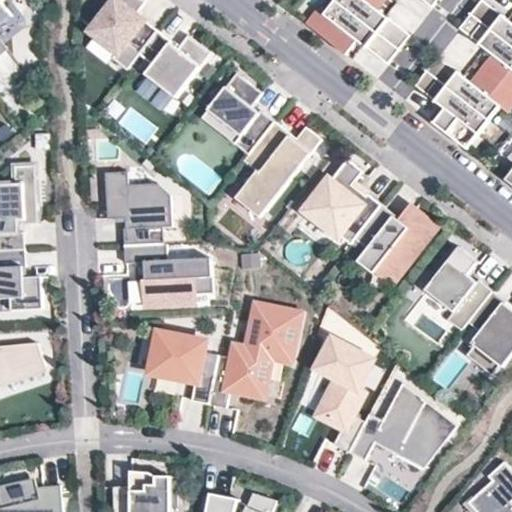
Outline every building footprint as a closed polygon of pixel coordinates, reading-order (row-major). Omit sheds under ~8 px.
[(0,0),(0,21),(8,15),(0,4),(0,3),(3,0),(0,0)] [(138,56),(156,32),(142,21),(141,23),(133,17),(144,3),(140,0),(108,0),(114,4),(92,33),(117,52),(111,60),(125,72),(138,56)] [(335,0),(334,2),(397,52),(407,39),(386,24),(388,21),(377,13),(376,12),(375,2),(376,0),(335,0)] [(376,0),(375,2),(376,12),(377,13),(387,0),(376,0)] [(397,52),(334,2),(311,31),(337,51),(343,42),(353,41),(365,51),(367,48),(388,65),(397,52)] [(511,25),(501,17),(499,20),(478,4),(469,16),(511,49),(511,25)] [(510,94),(511,90),(511,49),(469,16),(458,30),(479,45),(477,48),(488,56),(489,57),(490,67),(485,74),(510,94)] [(170,43),(156,32),(138,56),(152,66),(144,76),(174,100),(209,55),(187,38),(176,51),(169,45),(170,43)] [(355,43),(353,41),(343,42),(337,51),(344,56),(355,43)] [(489,57),(488,56),(478,69),(485,74),(490,67),(489,57)] [(510,94),(485,74),(477,83),(469,84),(467,83),(456,74),(455,77),(434,61),(424,73),(445,89),(487,122),(498,108),(510,94)] [(467,83),(469,84),(477,83),(485,74),(478,69),(467,83)] [(440,131),(465,151),(477,136),(487,122),(445,89),(424,73),(414,86),(434,101),(432,104),(443,111),(445,113),(445,123),(440,131)] [(247,157),(273,123),(259,112),(258,115),(251,109),(261,95),(236,75),(207,112),(240,138),(233,146),(247,157)] [(498,108),(506,114),(511,107),(511,95),(510,94),(498,108)] [(445,123),(445,113),(443,111),(432,125),(440,131),(445,123)] [(240,138),(207,112),(201,120),(233,146),(240,138)] [(247,157),(242,163),(256,173),(235,200),(259,220),(320,141),(307,131),(297,145),(288,139),(290,136),(273,123),(247,157)] [(465,151),(473,157),(485,142),(477,136),(465,151)] [(353,241),(380,207),(366,196),(364,198),(350,187),(361,173),(346,161),(306,212),(349,246),(353,241)] [(0,252),(23,252),(22,234),(18,235),(17,222),(28,222),(28,226),(36,225),(33,167),(12,168),(13,186),(0,186),(0,252)] [(122,248),(163,246),(162,230),(172,229),(170,197),(156,186),(127,187),(127,173),(104,175),(106,221),(124,220),(124,230),(122,231),(122,248)] [(380,207),(353,241),(366,251),(356,263),(371,275),(379,265),(395,277),(432,229),(410,212),(400,225),(395,232),(387,226),(392,219),(393,217),(380,207)] [(387,226),(395,232),(400,225),(392,219),(387,226)] [(167,262),(166,246),(163,246),(122,248),(123,266),(139,264),(140,281),(146,281),(148,305),(190,303),(190,295),(212,295),(210,260),(167,262)] [(467,324),(491,293),(477,282),(475,284),(462,274),(473,260),(458,249),(424,292),(452,313),(446,322),(460,333),(467,324)] [(24,269),(23,252),(0,252),(0,300),(8,300),(9,312),(41,311),(39,278),(22,279),(21,269),(24,269)] [(387,288),(395,277),(379,265),(371,275),(387,288)] [(141,305),(148,305),(146,281),(140,281),(139,281),(141,305)] [(491,293),(467,324),(479,334),(470,344),(473,347),(486,356),(498,366),(501,368),(511,354),(511,312),(511,313),(503,306),(505,303),(491,293)] [(227,407),(230,395),(268,402),(275,364),(296,368),(307,313),(255,304),(247,348),(235,346),(233,357),(217,354),(208,404),(227,407)] [(208,404),(217,354),(211,353),(213,342),(158,332),(150,378),(196,387),(193,401),(208,404)] [(348,455),(364,424),(350,416),(363,392),(356,388),(370,363),(332,343),(318,369),(333,377),(337,380),(318,417),(341,429),(332,447),(348,455)] [(0,383),(44,368),(36,345),(0,348),(0,383)] [(465,357),(491,376),(498,366),(486,356),(473,347),(465,357)] [(313,415),(318,417),(337,380),(333,377),(313,415)] [(364,424),(348,455),(362,462),(371,445),(382,450),(384,448),(389,451),(388,454),(406,463),(407,460),(422,468),(437,439),(443,442),(456,428),(401,385),(381,423),(368,416),(364,424)] [(511,511),(511,474),(502,463),(486,479),(490,483),(466,505),(472,511),(511,511)] [(147,469),(129,468),(129,483),(112,484),(112,511),(168,511),(168,503),(174,503),(173,478),(162,479),(161,474),(158,470),(153,475),(147,469)] [(0,511),(60,511),(59,488),(36,491),(28,493),(25,484),(0,490),(0,511)] [(272,511),(277,502),(253,494),(247,507),(244,511),(236,511),(238,503),(238,501),(209,495),(205,511),(272,511)] [(236,511),(244,511),(247,507),(238,503),(236,511)]
